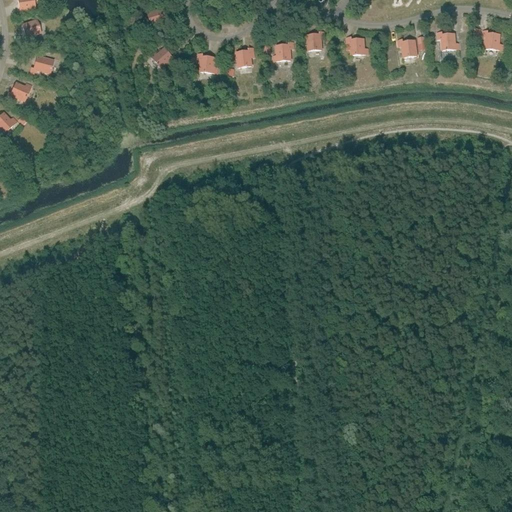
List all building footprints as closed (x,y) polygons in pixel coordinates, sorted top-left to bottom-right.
[(17,0),(19,11),(35,9),(33,0),(17,0)] [(152,27),(160,24),(163,23),(164,26),(170,24),(169,20),(166,21),(162,9),(148,15),(152,27)] [(40,33),(36,21),(22,26),(26,38),(23,39),(24,42),(30,40),(29,37),(40,33)] [(487,35),(487,32),(483,32),(483,38),(486,38),(485,50),(502,51),(502,46),(499,46),(499,35),(487,35)] [(324,39),(324,33),(320,33),(320,36),(307,36),(308,52),(321,51),(321,39),(324,39)] [(442,36),(441,33),(438,34),(438,40),(441,40),(442,51),(459,50),(458,45),(455,45),(454,35),(442,36)] [(426,45),(425,37),(417,38),(418,46),(426,45)] [(368,55),(367,50),(364,50),(363,40),(351,41),(351,38),(347,39),(345,39),(346,51),(351,51),(351,53),(351,56),(368,55)] [(404,59),(417,57),(414,42),(402,43),(402,41),(398,41),(399,48),(402,47),(404,59)] [(293,50),(293,43),(289,44),(289,46),(277,47),(277,57),(274,57),(274,62),(290,62),(290,50),(293,50)] [(150,57),(160,67),(161,69),(168,63),(170,66),(177,60),(175,57),(173,59),(164,49),(157,56),(155,53),(150,57)] [(254,58),(252,49),(249,50),(249,52),(237,53),(238,69),(251,67),(250,59),(254,58)] [(200,73),(217,74),(217,69),(214,69),(214,59),(202,58),(202,55),(198,55),(198,61),(201,61),(200,73)] [(50,75),(53,62),(36,58),(33,70),(31,69),(30,73),(36,74),(37,71),(50,75)] [(24,102),(31,87),(26,85),(25,88),(15,84),(10,95),(8,94),(7,98),(12,100),(14,97),(24,102)] [(0,129),(4,134),(16,123),(12,119),(10,121),(3,114),(0,116),(0,129)] [(23,116),(17,121),(22,126),(28,121),(23,116)]
